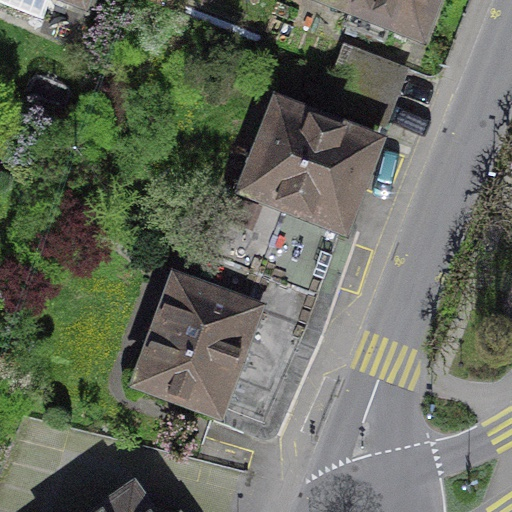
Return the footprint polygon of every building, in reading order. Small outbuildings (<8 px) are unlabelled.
[(97,0),(35,0),(91,19),(97,0)] [(425,0),(305,0),(303,7),(408,47),(425,0)] [(346,44),(334,74),(390,96),(402,65),(346,44)] [(379,124),(390,96),(334,74),(323,102),(379,124)] [(369,146),(267,108),(231,203),(332,242),(369,146)] [(295,340),(332,242),(231,203),(193,301),(295,340)] [(193,301),(167,291),(128,393),(256,442),(295,340),(193,301)] [(143,511),(131,496),(108,511),(143,511)]
